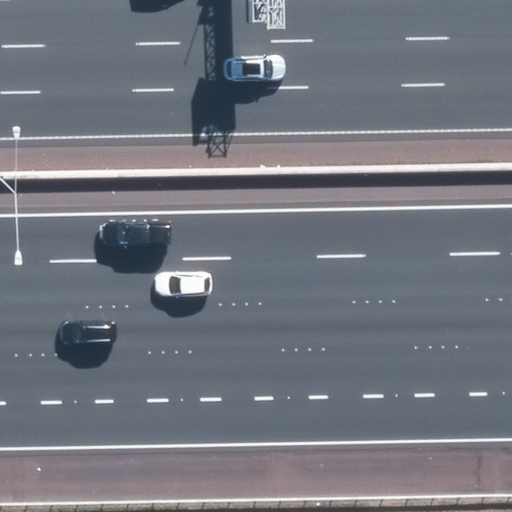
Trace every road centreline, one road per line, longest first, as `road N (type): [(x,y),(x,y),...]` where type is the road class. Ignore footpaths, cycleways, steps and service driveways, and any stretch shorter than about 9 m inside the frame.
road 1 (motorway): [(511,302),(0,312)]
road 2 (motorway): [(0,52),(511,43)]
